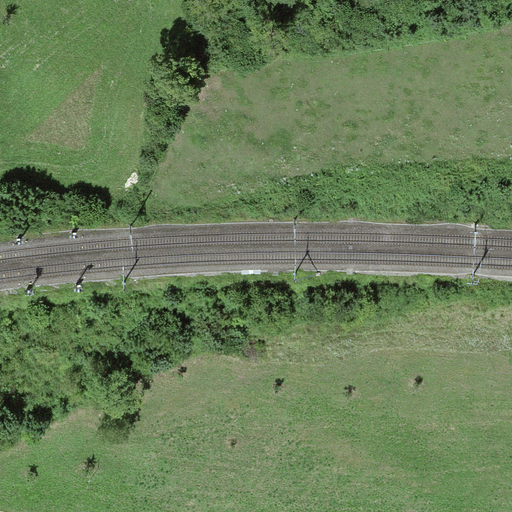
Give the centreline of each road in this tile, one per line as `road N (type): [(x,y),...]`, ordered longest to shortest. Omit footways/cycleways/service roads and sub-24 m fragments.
road 1 (motorway): [(511,501),(218,336),(0,196)]
road 2 (motorway): [(0,339),(130,419),(308,511)]
